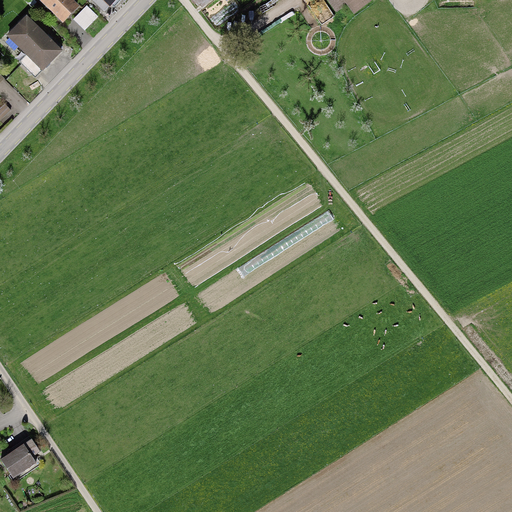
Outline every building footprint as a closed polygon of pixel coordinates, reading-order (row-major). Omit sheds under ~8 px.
[(73,0),(38,0),(65,25),(82,8),(73,0)] [(104,0),(114,8),(121,0),(104,0)] [(197,0),(204,10),(218,0),(197,0)] [(374,2),(372,0),(342,0),(354,16),(374,2)] [(28,17),(8,37),(44,72),(64,52),(28,17)] [(6,105),(0,110),(0,120),(1,121),(12,111),(6,105)] [(34,439),(1,459),(14,481),(40,465),(36,459),(44,454),(34,439)]
